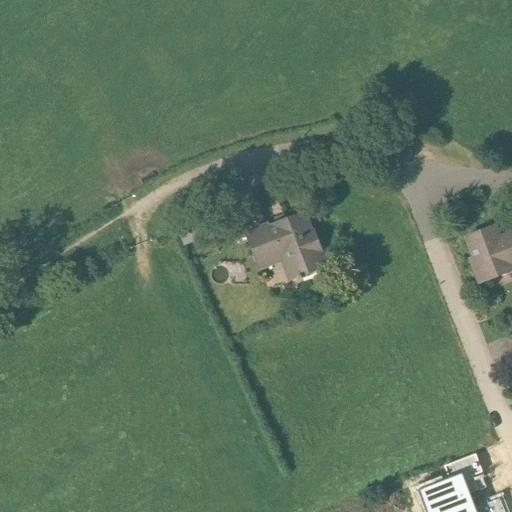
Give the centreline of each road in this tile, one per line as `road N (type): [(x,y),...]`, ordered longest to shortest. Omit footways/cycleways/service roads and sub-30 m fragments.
road 1 (residential): [(511,182),(304,154),(178,184)]
road 2 (track): [(178,184),(0,304)]
